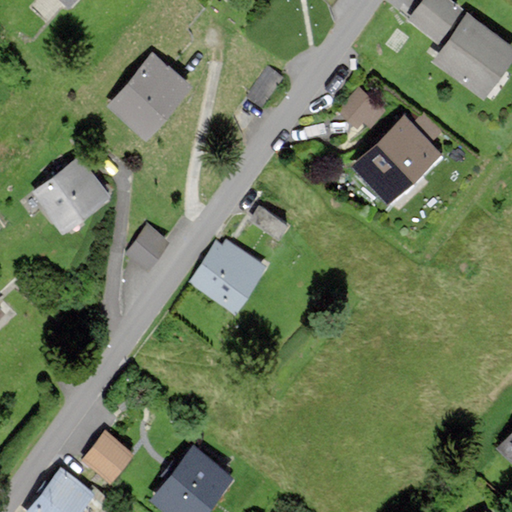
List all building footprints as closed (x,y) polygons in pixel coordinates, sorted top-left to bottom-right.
[(448,0),(431,0),(415,21),(446,46),(437,58),(482,95),(511,57),(511,50),(469,16),(448,0)] [(113,106),(148,135),(188,86),(167,68),(153,57),(113,106)] [(362,83),(342,107),(369,129),(389,106),(362,83)] [(384,138),(357,163),(389,199),(437,155),(405,120),(384,138)] [(33,195),(62,233),(110,197),(93,174),(81,158),(33,195)] [(153,226),(132,251),(150,267),(172,242),(153,226)] [(193,280),(235,310),(266,266),(232,243),(227,239),(222,247),(218,244),(193,280)] [(85,460),(112,482),(136,453),(109,431),(85,460)] [(155,498),(171,511),(206,511),(233,479),(195,449),(175,474),(155,498)] [(30,511),(78,511),(92,495),(80,486),(63,472),(30,511)]
